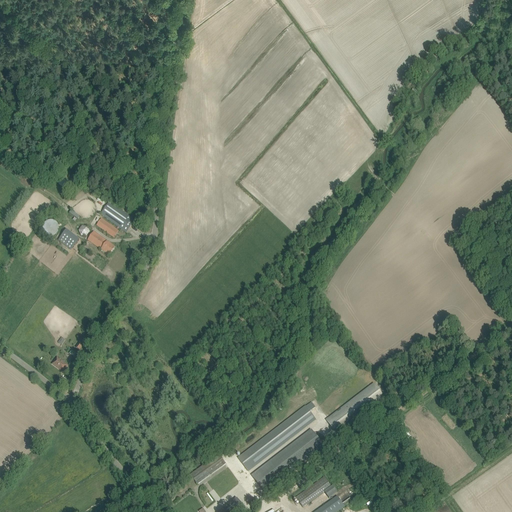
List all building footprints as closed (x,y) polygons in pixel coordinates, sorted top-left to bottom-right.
[(135,221),(110,202),(101,215),(127,233),(135,221)] [(68,213),(77,220),(79,217),(70,210),(68,213)] [(114,238),(119,231),(102,219),(97,226),(114,238)] [(51,220),(50,220),(49,220),(48,221),(47,221),(47,222),(46,222),(45,222),(45,223),(44,224),(44,225),(43,225),(43,226),(43,227),(43,228),(43,229),(43,230),(43,231),(44,231),(44,232),(44,233),(45,233),(45,234),(46,234),(46,235),(47,235),(48,236),(49,236),(50,236),(51,236),(52,236),(53,236),(54,236),(55,235),(56,235),(56,234),(57,234),(57,233),(58,232),(58,231),(59,231),(59,230),(59,229),(59,228),(59,227),(59,226),(58,225),(58,224),(57,223),(56,222),(55,221),(54,221),(53,221),(53,220),(52,220),(51,220)] [(87,227),(82,226),(79,231),(81,236),(87,237),(90,232),(87,227)] [(71,249),(78,237),(63,230),(57,242),(71,249)] [(116,248),(94,232),(88,240),(110,256),(116,248)] [(81,339),(79,342),(80,343),(76,348),(79,351),(85,342),(81,339)] [(68,353),(73,357),(77,352),(72,348),(68,353)] [(57,357),(52,364),(63,372),(68,366),(57,357)] [(326,421),(334,431),(337,435),(385,399),(374,384),(326,421)] [(248,472),(316,420),(310,411),(315,407),(311,402),(306,407),(305,406),(238,458),(248,472)] [(311,430),(251,476),(264,492),(320,449),(321,451),(325,448),(311,430)] [(198,485),(226,464),(219,454),(190,475),(198,485)] [(324,477),(296,498),(303,508),(324,492),(329,499),(337,493),(333,486),(331,487),(324,477)] [(219,480),(216,482),(221,489),(224,487),(219,480)] [(337,496),(315,511),(335,511),(344,506),(337,496)] [(255,499),(249,504),(252,508),(258,503),(255,499)] [(233,502),(219,511),(240,511),(239,510),(233,502)]
